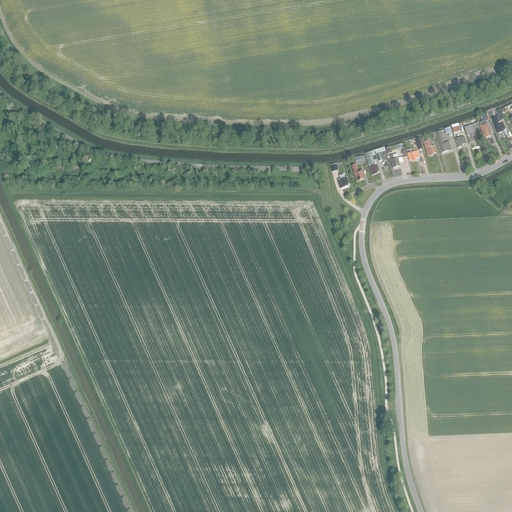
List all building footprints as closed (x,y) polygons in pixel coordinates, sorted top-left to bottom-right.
[(500,109),(497,111),(499,116),(501,120),(505,118),(500,109)] [(487,124),(486,121),(487,121),(490,120),(488,114),(481,117),(482,120),(481,120),(482,122),(479,123),(484,139),(490,137),(490,135),(491,134),(488,124),(487,124)] [(496,117),(491,119),(497,134),(502,132),(501,131),(505,129),(503,122),(499,124),(498,123),(501,122),(502,122),(501,120),(499,116),(496,118),(496,117)] [(461,132),(458,124),(452,125),(454,134),(461,132)] [(471,132),(470,127),(466,128),(468,135),(467,136),(470,144),(476,142),(475,140),(477,140),(475,133),(473,134),(472,132),(471,132)] [(453,136),(451,128),(444,130),(446,135),(448,134),(449,137),(453,136)] [(449,142),(445,143),(441,132),(437,133),(439,142),(440,142),(440,144),(440,145),(442,153),(452,150),(449,142)] [(466,144),(464,137),(455,139),(458,148),(463,147),(462,145),(466,144)] [(432,147),(430,141),(429,138),(422,140),(423,143),(428,156),(429,156),(429,157),(433,156),(433,154),(436,153),(434,146),(432,147)] [(378,160),(379,162),(388,159),(385,148),(371,152),(374,161),(378,160)] [(417,151),(411,153),(410,150),(407,151),(410,161),(410,162),(412,161),(412,162),(417,161),(416,159),(420,158),(418,151),(417,151)] [(375,165),(371,153),(371,152),(365,154),(366,155),(372,176),(378,174),(378,172),(379,172),(377,165),(375,165)] [(393,155),(390,156),(391,160),(393,169),(400,167),(398,158),(394,159),(393,155)] [(354,158),(356,164),(365,162),(363,156),(354,158)] [(358,172),(356,165),(352,166),(357,182),(365,179),(362,171),(358,172)] [(349,185),(347,177),(338,180),(341,189),(348,187),(347,185),(349,185)]
